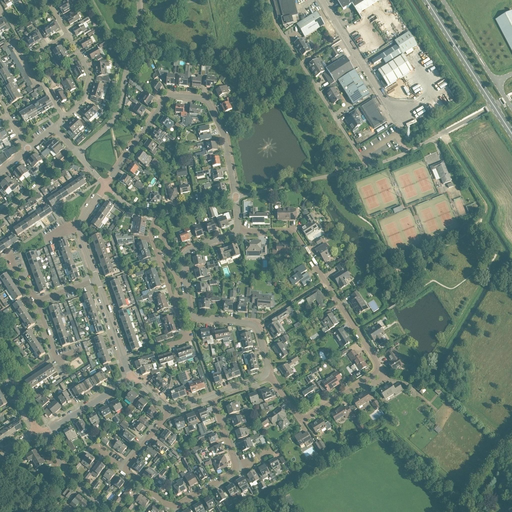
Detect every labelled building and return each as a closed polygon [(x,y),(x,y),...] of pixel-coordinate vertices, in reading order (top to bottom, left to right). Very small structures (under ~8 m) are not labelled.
[(5,9),(8,8),(6,5),(11,2),(10,0),(3,0),(4,2),(2,3),(5,9)] [(67,0),(62,3),(64,5),(59,8),(63,14),(72,9),(68,3),(71,1),(73,0),(67,0)] [(272,0),(278,19),(281,18),(283,17),(283,19),(292,17),(298,15),(293,0),(272,0)] [(367,0),(337,0),(343,10),(347,8),(349,7),(349,6),(352,5),(354,9),(367,0)] [(77,9),(75,10),(72,12),(74,14),(67,19),(70,25),(79,19),(76,14),(79,12),(77,9)] [(511,11),(495,19),(511,51),(511,11)] [(304,37),(325,24),(317,12),(296,25),(304,37)] [(283,17),(281,18),(283,27),(284,26),(286,30),(293,24),(292,17),(283,19),(283,17)] [(0,28),(2,31),(4,30),(5,31),(10,28),(6,21),(3,22),(1,19),(0,19),(0,28)] [(55,21),(53,22),(54,24),(51,26),(50,23),(47,25),(53,34),(57,32),(58,32),(57,30),(60,29),(55,21)] [(82,24),(77,27),(73,30),(77,36),(83,32),(84,35),(91,31),(89,27),(85,29),(82,24)] [(49,36),(53,34),(47,25),(46,26),(40,30),(45,38),(47,36),(48,37),(49,37),(49,36)] [(38,30),(30,35),(36,44),(39,42),(40,42),(41,42),(40,40),(43,39),(38,30)] [(386,65),(403,54),(417,45),(409,32),(395,41),(397,45),(380,56),(386,65)] [(32,46),(36,44),(30,35),(22,39),(28,48),(30,46),(31,47),(32,47),(32,46)] [(84,41),(83,39),(79,41),(84,49),(93,43),(90,38),(84,41)] [(301,38),(294,43),(302,56),(310,51),(301,38)] [(100,47),(101,48),(110,43),(107,39),(98,44),(99,44),(97,45),(98,48),(100,47)] [(49,54),(52,52),(53,51),(56,56),(65,51),(63,46),(59,48),(57,45),(51,49),(50,48),(47,50),(49,54)] [(333,47),(330,49),(335,58),(338,55),(334,49),(333,47)] [(97,48),(93,51),(89,53),(92,59),(96,57),(98,61),(103,58),(101,54),(97,48)] [(68,56),(65,51),(56,56),(59,61),(55,63),(57,66),(66,61),(65,58),(68,56)] [(324,74),(331,85),(334,83),(335,83),(336,82),(350,73),(354,71),(346,57),(345,57),(343,53),(338,55),(335,58),(338,62),(333,64),(327,69),(325,70),(326,71),(327,72),(324,74)] [(378,71),(384,80),(380,82),(385,88),(388,86),(388,87),(413,71),(403,55),(378,71)] [(308,65),(308,66),(309,68),(310,68),(316,77),(323,73),(325,72),(324,70),(320,64),(323,62),(322,61),(320,58),(317,59),(316,56),(313,58),(315,60),(308,65)] [(73,71),(74,73),(77,79),(84,76),(82,72),(84,71),(76,57),(74,58),(76,63),(78,66),(76,67),(75,67),(72,68),(72,69),(73,71)] [(96,71),(106,70),(106,67),(109,67),(109,64),(108,60),(101,61),(102,64),(95,65),(96,71)] [(0,79),(11,73),(8,68),(0,72),(0,79)] [(110,83),(109,79),(109,74),(107,73),(106,70),(96,71),(95,71),(95,72),(95,71),(95,72),(95,73),(95,74),(95,75),(96,76),(97,76),(97,77),(101,77),(102,81),(110,83)] [(369,95),(355,71),(338,81),(353,105),(369,95)] [(168,73),(159,72),(160,76),(162,80),(167,81),(167,84),(174,85),(174,80),(175,76),(168,75),(168,73)] [(13,78),(11,73),(0,79),(0,82),(0,83),(1,82),(2,84),(13,78)] [(188,76),(178,75),(177,82),(179,82),(179,86),(187,87),(188,76)] [(201,88),(201,83),(202,77),(198,76),(198,80),(195,79),(196,77),(195,76),(191,76),(191,81),(193,81),(192,87),(201,88)] [(207,77),(207,82),(206,87),(214,88),(214,83),(216,84),(217,79),(214,79),(215,78),(207,77)] [(14,79),(13,78),(2,84),(4,86),(5,85),(7,88),(14,83),(13,80),(14,79)] [(60,80),(62,84),(66,91),(69,89),(71,94),(75,92),(74,90),(77,89),(71,78),(65,82),(63,78),(60,80)] [(155,91),(154,91),(157,94),(162,87),(153,80),(149,86),(155,91)] [(14,83),(7,88),(4,89),(6,94),(17,88),(16,86),(17,86),(15,83),(14,83)] [(93,89),(93,90),(102,93),(104,87),(107,88),(108,85),(101,83),(101,86),(94,85),(93,85),(92,88),(92,89),(93,89)] [(226,86),(221,89),(216,91),(220,98),(223,97),(224,98),(230,95),(228,93),(229,92),(226,86)] [(18,90),(17,88),(6,94),(9,99),(18,93),(17,91),(18,90)] [(326,93),(328,97),(329,97),(332,101),(331,102),(333,105),(337,103),(337,102),(341,99),(334,88),(326,93)] [(68,100),(66,95),(63,92),(57,95),(55,90),(52,92),(56,100),(59,99),(62,103),(68,100)] [(96,101),(97,101),(97,103),(102,106),(103,103),(104,100),(101,99),(102,93),(93,90),(92,91),(91,92),(90,95),(91,96),(97,98),(96,101)] [(141,96),(138,100),(141,102),(144,104),(148,107),(153,99),(151,97),(149,96),(147,95),(143,92),(141,96)] [(18,93),(9,99),(12,103),(11,104),(15,102),(23,97),(22,95),(20,96),(18,93)] [(47,96),(45,97),(46,99),(43,100),(48,109),(51,108),(53,107),(54,108),(47,96)] [(233,103),(230,98),(221,102),(223,105),(221,106),(225,113),(232,110),(230,104),(233,103)] [(372,99),(368,102),(359,107),(374,130),(386,122),(383,117),(382,118),(380,114),(381,113),(372,99)] [(48,109),(43,100),(40,102),(39,100),(37,101),(44,112),(46,111),(48,109)] [(42,113),(44,112),(37,101),(35,103),(36,104),(34,106),(38,113),(39,115),(42,113)] [(87,108),(86,109),(93,116),(97,112),(99,114),(102,112),(97,107),(95,109),(91,105),(90,105),(89,105),(87,107),(87,108)] [(145,111),(141,108),(137,105),(133,111),(141,117),(145,111)] [(176,105),(175,113),(180,113),(182,113),(181,117),(182,117),(186,118),(187,116),(187,115),(187,113),(187,108),(184,107),(184,106),(176,105)] [(38,113),(34,106),(31,107),(30,106),(28,107),(35,118),(37,117),(36,115),(38,113)] [(186,124),(186,126),(188,127),(189,127),(190,120),(192,120),(192,119),(199,119),(200,115),(198,115),(198,112),(199,109),(199,107),(190,106),(190,114),(190,115),(187,115),(187,116),(186,118),(186,124)] [(35,118),(28,107),(26,108),(27,110),(25,111),(30,120),(32,118),(33,119),(35,118)] [(86,109),(85,110),(85,109),(84,109),(82,111),(82,112),(82,113),(86,118),(84,120),(89,125),(91,123),(95,118),(93,116),(86,109)] [(27,122),(27,121),(30,120),(25,111),(22,113),(21,111),(19,112),(26,124),(25,123),(27,122)] [(360,126),(357,122),(355,119),(359,116),(355,111),(354,111),(349,114),(352,118),(347,120),(351,126),(350,127),(353,132),(358,129),(357,128),(360,126)] [(70,121),(78,130),(83,126),(85,128),(87,126),(83,121),(80,123),(76,118),(75,119),(75,118),(74,118),(74,119),(73,119),(72,120),(72,121),(71,121),(71,122),(71,121),(70,121)] [(174,124),(168,120),(164,118),(160,124),(163,127),(164,126),(169,130),(174,124)] [(68,134),(73,140),(76,137),(76,136),(80,132),(78,130),(70,121),(71,122),(70,122),(69,123),(68,124),(67,125),(68,126),(67,127),(71,131),(68,134)] [(208,126),(203,127),(199,128),(201,137),(200,137),(201,141),(212,139),(210,132),(209,132),(208,126)] [(0,137),(2,141),(9,137),(6,133),(5,133),(2,129),(0,130),(0,137)] [(155,138),(153,140),(160,145),(163,142),(162,141),(165,136),(156,129),(152,136),(155,138)] [(79,140),(76,143),(78,145),(84,139),(85,139),(85,138),(83,135),(79,140)] [(50,141),(45,145),(48,149),(47,150),(50,153),(51,152),(59,145),(56,140),(52,143),(50,141)] [(144,146),(148,149),(150,151),(149,152),(154,156),(157,152),(154,150),(157,146),(148,140),(144,146)] [(213,154),(212,151),(217,150),(216,143),(206,145),(207,148),(203,149),(204,156),(213,154)] [(63,149),(59,145),(51,152),(55,157),(59,162),(64,157),(60,152),(63,149)] [(6,147),(6,148),(11,156),(14,154),(9,146),(6,147)] [(151,160),(144,155),(140,152),(135,159),(147,167),(151,160)] [(46,160),(45,159),(44,158),(42,155),(39,157),(36,154),(32,158),(38,164),(42,160),(44,162),(46,160)] [(217,154),(212,155),(207,156),(202,157),(202,160),(207,159),(208,162),(211,161),(212,167),(220,165),(219,157),(217,158),(217,154)] [(38,164),(32,158),(27,161),(30,165),(28,167),(32,172),(34,174),(38,170),(35,167),(38,164)] [(158,168),(161,164),(155,159),(151,164),(158,168)] [(436,169),(440,179),(441,178),(443,184),(451,181),(443,162),(430,167),(432,171),(436,169)] [(138,168),(136,167),(132,164),(127,171),(134,175),(137,176),(140,172),(143,175),(144,173),(144,172),(142,171),(142,170),(139,168),(138,168)] [(179,171),(176,172),(177,177),(187,175),(186,170),(185,165),(182,166),(183,170),(179,171)] [(32,172),(28,167),(26,169),(22,166),(18,170),(24,176),(28,173),(30,174),(32,172)] [(219,181),(219,179),(223,178),(222,171),(221,171),(214,173),(213,170),(214,170),(213,169),(209,170),(210,174),(210,177),(213,176),(214,182),(219,181)] [(24,176),(18,170),(13,173),(16,177),(14,179),(19,185),(21,187),(24,185),(19,180),(24,176)] [(135,183),(128,178),(124,175),(120,182),(123,184),(124,183),(129,187),(132,184),(135,186),(135,185),(142,190),(145,186),(137,180),(135,183)] [(84,176),(76,181),(80,188),(86,184),(84,180),(86,179),(84,176)] [(19,185),(14,179),(12,181),(8,178),(4,181),(10,188),(12,191),(19,185)] [(0,191),(3,195),(4,196),(7,194),(6,192),(10,188),(4,181),(0,184),(0,186),(2,189),(0,191)] [(80,188),(76,181),(70,185),(75,192),(80,188)] [(180,187),(180,189),(181,194),(190,192),(188,185),(183,186),(182,181),(179,182),(180,187)] [(178,199),(177,194),(176,189),(172,190),(170,184),(164,185),(166,196),(170,195),(171,200),(172,200),(172,201),(177,200),(177,199),(178,199)] [(226,192),(224,184),(213,186),(215,193),(222,192),(222,193),(226,192)] [(75,192),(70,185),(65,189),(69,195),(75,192)] [(147,187),(147,190),(147,195),(150,195),(150,203),(157,204),(157,201),(160,201),(160,196),(158,196),(158,194),(151,193),(152,188),(147,187)] [(63,199),(59,192),(57,189),(57,190),(52,193),(51,193),(53,196),(58,203),(59,203),(61,202),(61,201),(63,199)] [(69,195),(65,189),(59,192),(63,199),(69,195)] [(39,193),(37,195),(33,197),(37,203),(43,199),(39,193)] [(52,207),(58,203),(53,196),(47,200),(52,207)] [(37,203),(33,197),(28,201),(29,203),(32,207),(34,205),(37,203)] [(110,212),(114,206),(107,202),(105,204),(104,204),(102,206),(103,207),(110,212)] [(52,213),(48,206),(42,210),(46,217),(52,213)] [(103,207),(99,213),(106,218),(110,212),(103,207)] [(267,218),(267,213),(256,213),(256,208),(250,208),(250,213),(249,213),(249,218),(252,218),(252,223),(264,223),(264,218),(267,218)] [(296,219),(295,209),(291,209),(291,210),(278,210),(278,220),(286,220),(286,219),(296,219)] [(46,217),(42,210),(36,214),(41,220),(46,217)] [(109,220),(106,218),(99,213),(97,216),(97,215),(96,215),(95,217),(95,218),(95,219),(102,223),(105,225),(109,220)] [(222,215),(216,217),(220,228),(221,227),(222,229),(229,226),(227,221),(231,219),(229,213),(224,214),(225,218),(223,218),(222,215)] [(30,218),(35,224),(41,220),(36,214),(30,218)] [(306,237),(311,234),(318,229),(319,231),(322,229),(319,224),(316,226),(313,221),(314,220),(310,215),(305,218),(308,224),(301,229),(306,237)] [(29,228),(35,224),(30,218),(25,221),(29,228)] [(137,222),(136,227),(145,228),(147,220),(134,218),(133,222),(137,222)] [(98,229),(102,223),(95,219),(91,224),(98,229)] [(206,226),(207,229),(209,233),(217,231),(213,220),(206,222),(207,225),(206,226)] [(29,228),(25,221),(19,225),(24,232),(29,228)] [(19,225),(13,229),(18,236),(24,232),(19,225)] [(195,234),(194,234),(196,238),(203,235),(200,225),(193,227),(195,234)] [(144,236),(145,228),(136,227),(135,230),(132,230),(132,234),(144,236)] [(182,243),(193,239),(189,228),(184,230),(185,233),(179,235),(182,243)] [(8,239),(12,245),(18,242),(14,235),(12,233),(9,234),(11,237),(8,239)] [(93,242),(102,239),(101,234),(92,237),(93,242)] [(12,245),(8,239),(2,242),(6,249),(12,245)] [(102,239),(93,242),(95,247),(104,244),(102,239)] [(67,244),(66,240),(58,243),(60,250),(68,247),(69,246),(68,244),(67,244)] [(137,243),(131,245),(133,250),(136,249),(138,253),(148,250),(145,242),(138,245),(137,243)] [(266,255),(266,251),(266,246),(260,246),(260,242),(246,242),(246,251),(260,251),(260,255),(266,255)] [(104,244),(95,247),(97,252),(106,249),(104,244)] [(277,253),(284,253),(289,253),(289,254),(289,244),(277,244),(277,248),(273,248),(273,255),(277,255),(277,253)] [(327,258),(328,258),(332,255),(325,244),(315,250),(317,254),(319,253),(325,262),(329,260),(327,258)] [(240,254),(238,249),(237,245),(217,252),(219,257),(217,257),(217,259),(219,259),(220,261),(226,259),(227,259),(232,258),(232,257),(240,254)] [(63,256),(70,253),(68,247),(60,250),(63,256)] [(106,249),(97,252),(98,257),(107,254),(106,249)] [(148,250),(138,253),(135,254),(136,258),(142,256),(143,260),(151,257),(148,250)] [(26,255),(27,258),(26,258),(26,259),(26,258),(27,261),(28,261),(36,258),(38,258),(36,251),(37,251),(31,253),(26,255)] [(70,253),(63,256),(65,263),(73,260),(70,253)] [(107,254),(98,257),(100,262),(109,259),(107,254)] [(195,266),(200,265),(206,264),(204,256),(201,257),(193,258),(195,266)] [(37,261),(36,258),(28,261),(29,262),(28,262),(29,264),(28,265),(29,265),(30,264),(31,268),(42,264),(40,260),(37,261)] [(109,259),(100,262),(102,267),(111,264),(109,259)] [(67,269),(75,266),(73,260),(65,263),(67,269)] [(42,264),(31,268),(33,274),(41,271),(39,268),(43,267),(42,264)] [(111,264),(102,267),(104,272),(113,269),(111,264)] [(303,264),(299,267),(293,271),(295,275),(293,277),(291,278),(291,280),(293,284),(295,284),(297,283),(301,281),(304,286),(312,281),(307,274),(305,275),(304,273),(307,271),(303,264)] [(341,289),(345,286),(348,284),(346,280),(350,277),(342,264),(336,267),(340,272),(333,277),(341,289)] [(75,266),(67,269),(70,275),(77,273),(75,266)] [(113,269),(104,272),(105,277),(114,274),(113,269)] [(200,270),(195,271),(197,279),(201,278),(201,281),(210,279),(209,276),(208,276),(206,269),(200,270)] [(146,282),(147,282),(158,278),(155,270),(146,274),(147,277),(145,278),(145,279),(146,282)] [(35,280),(43,278),(41,271),(33,274),(35,280)] [(7,273),(0,278),(0,277),(4,284),(11,279),(7,273)] [(77,273),(70,275),(72,282),(80,279),(77,273)] [(45,284),(43,278),(35,280),(38,287),(45,284)] [(161,287),(158,278),(147,282),(149,290),(142,292),(143,296),(148,295),(155,292),(156,292),(155,288),(161,287)] [(11,279),(4,284),(8,289),(14,285),(11,279)] [(120,287),(120,285),(118,280),(110,283),(113,289),(120,287)] [(38,287),(40,294),(48,291),(45,284),(38,287)] [(8,289),(11,295),(18,291),(14,285),(8,289)] [(208,285),(202,285),(197,286),(198,294),(205,293),(205,292),(209,292),(208,285)] [(123,293),(120,287),(113,289),(115,296),(123,293)] [(318,288),(314,291),(303,298),(305,301),(306,300),(310,306),(314,303),(313,302),(316,300),(319,305),(317,306),(320,310),(326,307),(323,303),(326,301),(318,288)] [(224,311),(232,311),(233,298),(236,298),(237,289),(234,289),(233,291),(231,291),(230,300),(223,299),(222,304),(225,304),(224,311)] [(15,301),(22,297),(18,291),(11,295),(15,301)] [(148,295),(143,296),(141,297),(143,301),(148,299),(148,300),(149,301),(151,301),(152,301),(153,301),(153,302),(156,300),(158,304),(166,301),(164,295),(157,297),(155,292),(148,295)] [(251,294),(250,299),(253,299),(252,303),(258,304),(258,307),(270,308),(270,307),(274,308),(275,302),(271,301),(271,298),(259,297),(259,295),(259,293),(253,292),(253,294),(251,294)] [(357,292),(356,293),(352,295),(355,300),(350,303),(358,315),(368,309),(357,292)] [(83,296),(84,301),(85,303),(92,300),(90,293),(83,296)] [(115,296),(117,302),(125,299),(123,293),(115,296)] [(239,304),(238,312),(246,313),(247,306),(249,306),(250,300),(247,300),(247,299),(240,298),(240,301),(239,304)] [(127,306),(125,299),(117,302),(119,309),(127,306)] [(92,300),(85,303),(87,309),(95,306),(92,300)] [(209,300),(199,301),(199,309),(210,308),(209,300)] [(20,301),(13,306),(17,311),(23,307),(20,301)] [(168,308),(166,301),(158,304),(159,307),(155,309),(157,312),(168,308)] [(49,308),(51,314),(59,312),(62,311),(59,304),(49,308)] [(95,306),(87,309),(89,316),(97,313),(95,306)] [(23,307),(17,311),(20,317),(27,313),(23,307)] [(126,310),(119,312),(121,319),(128,316),(126,310)] [(274,323),(268,327),(275,338),(283,333),(283,332),(282,333),(278,327),(280,326),(277,322),(289,314),(286,310),(271,319),(273,323),(273,322),(274,323)] [(323,317),(323,318),(321,319),(322,321),(322,322),(326,328),(328,331),(334,327),(334,326),(339,323),(335,316),(333,317),(331,314),(332,313),(330,310),(326,313),(325,314),(326,315),(323,317)] [(61,318),(59,312),(51,314),(53,321),(61,318)] [(27,313),(20,317),(24,323),(31,318),(27,313)] [(97,313),(89,316),(92,322),(99,319),(97,313)] [(162,315),(156,317),(157,322),(158,325),(162,324),(163,324),(164,327),(174,324),(171,317),(166,319),(163,320),(162,315)] [(131,323),(128,316),(121,319),(123,325),(131,323)] [(146,321),(144,322),(145,326),(151,324),(156,322),(157,322),(156,317),(149,320),(146,321)] [(31,318),(24,323),(28,329),(35,324),(31,318)] [(63,325),(61,318),(53,321),(56,327),(63,325)] [(101,326),(99,319),(92,322),(88,323),(89,327),(93,325),(94,328),(101,326)] [(133,329),(131,323),(123,325),(125,332),(133,329)] [(162,336),(156,338),(157,343),(164,340),(174,337),(172,333),(176,331),(174,324),(164,327),(166,331),(164,332),(165,335),(162,336)] [(63,325),(56,327),(58,334),(66,331),(63,325)] [(374,328),(373,329),(368,332),(374,341),(376,340),(379,345),(384,343),(380,338),(385,335),(378,325),(374,327),(374,328)] [(96,335),(99,334),(104,332),(101,326),(94,328),(95,332),(91,333),(92,336),(96,335)] [(135,336),(133,329),(125,332),(128,338),(135,336)] [(34,336),(30,330),(21,336),(23,338),(23,339),(25,338),(27,341),(34,336)] [(214,343),(212,336),(210,336),(209,330),(201,331),(202,339),(203,339),(203,342),(207,341),(208,345),(214,343)] [(233,340),(233,336),(232,331),(231,331),(232,332),(229,333),(228,330),(222,331),(223,339),(224,343),(229,342),(229,341),(233,340)] [(341,330),(337,332),(334,334),(336,338),(337,337),(344,347),(348,344),(348,345),(349,344),(351,342),(344,332),(343,333),(341,330)] [(68,337),(66,331),(58,334),(60,340),(68,337)] [(212,334),(212,336),(214,343),(214,346),(216,346),(216,344),(218,343),(217,340),(223,339),(222,331),(215,333),(215,335),(213,336),(212,334)] [(238,333),(239,338),(241,337),(243,342),(251,340),(249,333),(247,334),(246,331),(247,331),(238,333)] [(31,346),(38,342),(34,336),(27,341),(29,344),(27,345),(27,346),(28,348),(31,346)] [(68,337),(60,340),(62,347),(74,343),(71,336),(68,337)] [(102,336),(94,339),(96,346),(104,343),(102,336)] [(137,342),(135,336),(128,338),(130,345),(137,342)] [(251,341),(251,340),(243,342),(240,343),(242,348),(243,353),(252,350),(251,351),(250,348),(253,347),(252,345),(253,345),(252,340),(251,341)] [(31,346),(35,352),(41,348),(38,342),(31,346)] [(140,349),(137,342),(130,345),(132,351),(140,349)] [(104,343),(96,346),(99,352),(106,349),(104,343)] [(281,343),(278,345),(274,347),(281,359),(288,355),(281,343)] [(194,358),(194,357),(197,356),(193,347),(190,348),(190,346),(183,349),(187,360),(194,358)] [(41,348),(35,352),(38,358),(45,354),(41,348)] [(342,356),(350,351),(348,348),(340,353),(341,353),(338,355),(339,357),(342,356)] [(394,371),(398,369),(402,366),(395,355),(397,354),(394,348),(385,353),(391,363),(389,364),(394,371)] [(101,358),(109,356),(106,349),(99,352),(101,358)] [(178,354),(175,354),(178,362),(178,363),(182,362),(187,360),(183,349),(177,351),(178,354)] [(354,351),(350,354),(348,355),(352,361),(353,361),(360,371),(358,372),(367,366),(360,356),(358,357),(354,351)] [(173,364),(178,362),(175,354),(172,355),(171,353),(165,355),(167,363),(173,361),(173,364)] [(253,353),(248,354),(243,355),(246,365),(257,363),(255,356),(252,357),(252,354),(253,353)] [(156,360),(157,364),(159,369),(163,367),(162,365),(167,363),(165,355),(158,357),(159,360),(156,361),(156,359),(156,360)] [(109,356),(101,358),(103,365),(111,362),(109,356)] [(147,363),(144,364),(143,360),(135,363),(137,370),(140,369),(148,366),(147,363)] [(218,373),(217,373),(212,375),(215,384),(219,383),(222,382),(220,376),(222,375),(220,370),(219,365),(218,363),(215,364),(218,373)] [(257,363),(246,365),(249,375),(257,373),(256,370),(259,369),(258,367),(259,367),(258,363),(257,363)] [(234,369),(231,370),(234,378),(240,376),(236,364),(233,365),(234,369)] [(284,366),(279,369),(282,373),(282,372),(284,374),(287,378),(291,376),(293,374),(289,366),(287,364),(284,366)] [(55,370),(51,365),(47,367),(52,375),(54,378),(58,375),(55,371),(55,370)] [(151,365),(148,366),(140,369),(142,375),(150,373),(149,369),(152,368),(151,365)] [(52,375),(47,367),(42,370),(48,378),(52,375)] [(227,381),(234,378),(231,370),(228,372),(226,367),(223,369),(227,381)] [(48,378),(42,370),(38,373),(43,381),(48,378)] [(103,372),(99,374),(98,375),(102,383),(105,381),(106,383),(110,380),(108,376),(106,378),(103,372)] [(321,381),(317,384),(323,393),(327,391),(328,392),(337,386),(339,385),(337,382),(341,379),(337,372),(332,375),(333,376),(322,383),(321,381)] [(43,381),(38,373),(34,376),(39,384),(43,381)] [(91,376),(93,378),(98,387),(101,386),(100,384),(102,383),(98,375),(96,373),(91,376)] [(156,387),(162,380),(157,375),(156,374),(152,375),(152,376),(149,381),(152,383),(154,381),(155,382),(154,384),(156,387)] [(305,378),(308,384),(314,380),(311,374),(305,378)] [(39,384),(34,376),(29,379),(35,387),(36,389),(38,387),(37,385),(39,384)] [(194,378),(199,391),(205,389),(202,380),(198,382),(197,379),(196,377),(194,378)] [(96,389),(98,387),(93,378),(87,381),(92,389),(95,387),(96,389)] [(192,393),(199,391),(194,378),(194,379),(192,379),(192,381),(188,382),(192,393)] [(35,387),(29,379),(25,382),(30,390),(35,387)] [(167,395),(169,388),(170,385),(168,385),(162,380),(156,387),(159,389),(161,387),(163,389),(161,391),(164,393),(167,395)] [(89,390),(92,389),(87,381),(82,384),(88,394),(90,392),(89,390)] [(379,390),(382,395),(385,399),(389,396),(388,395),(395,391),(397,393),(402,390),(398,384),(393,387),(390,383),(379,390)] [(85,395),(88,394),(82,384),(77,387),(82,395),(84,393),(85,395)] [(319,392),(316,388),(315,386),(312,388),(311,387),(302,393),(305,397),(304,397),(305,397),(307,396),(308,398),(304,401),(303,398),(300,400),(303,404),(305,402),(307,406),(314,402),(311,397),(313,395),(314,397),(316,396),(315,394),(318,392),(319,392)] [(80,398),(79,397),(82,395),(77,387),(72,390),(71,389),(69,390),(68,390),(73,398),(74,398),(76,397),(78,400),(80,398)] [(184,388),(177,390),(180,398),(186,395),(185,391),(184,388)] [(274,392),(270,393),(268,388),(261,391),(264,401),(272,398),(276,396),(274,392)] [(171,395),(170,395),(172,400),(173,400),(180,398),(177,390),(171,393),(171,395)] [(126,399),(130,402),(132,404),(138,396),(132,391),(126,399)] [(352,400),(355,405),(351,407),(354,411),(359,408),(358,407),(366,402),(367,403),(371,400),(365,392),(352,400)] [(71,401),(69,397),(66,393),(63,395),(63,396),(62,397),(62,396),(58,398),(62,406),(66,404),(66,403),(67,402),(68,404),(71,401)] [(260,403),(258,398),(256,393),(249,396),(251,403),(252,403),(253,406),(260,403)] [(61,408),(58,404),(55,401),(50,399),(48,401),(47,399),(48,398),(44,394),(36,400),(37,402),(38,402),(42,407),(41,408),(44,411),(44,412),(49,418),(53,414),(53,415),(61,408)] [(141,411),(144,407),(147,404),(142,399),(136,407),(141,411)] [(111,404),(113,408),(116,412),(122,409),(117,401),(114,403),(114,402),(111,404)] [(376,410),(381,408),(376,401),(372,404),(376,410)] [(229,415),(234,413),(240,411),(238,406),(236,402),(233,403),(233,405),(227,407),(229,415)] [(244,412),(251,410),(250,407),(249,407),(248,404),(244,406),(245,408),(243,409),(241,410),(242,413),(244,412)] [(100,410),(102,415),(104,417),(101,419),(102,421),(106,419),(106,420),(112,416),(107,406),(100,410)] [(354,412),(354,411),(351,407),(350,406),(348,407),(347,407),(344,409),(342,406),(331,414),(336,422),(346,415),(347,417),(352,414),(352,413),(354,412)] [(152,408),(149,412),(147,414),(155,420),(158,416),(156,415),(158,412),(152,408)] [(290,424),(284,416),(286,415),(280,408),(268,417),(273,424),(277,421),(282,429),(290,424)] [(209,416),(208,414),(206,409),(199,412),(202,422),(209,420),(208,416),(209,416)] [(100,423),(97,418),(95,413),(88,417),(92,424),(94,427),(100,423)] [(189,427),(188,427),(189,432),(194,430),(193,426),(198,424),(194,413),(186,416),(189,423),(188,424),(189,427)] [(241,417),(236,418),(232,420),(233,423),(232,423),(233,424),(234,427),(239,425),(243,424),(242,421),(245,419),(244,416),(241,417)] [(9,423),(15,432),(21,428),(19,425),(21,424),(17,418),(9,423)] [(182,418),(171,422),(170,422),(170,423),(170,424),(170,425),(171,425),(172,426),(173,425),(176,424),(178,430),(185,427),(182,418)] [(262,427),(269,422),(266,418),(259,423),(262,427)] [(354,421),(361,432),(365,429),(358,418),(354,421)] [(310,425),(313,429),(316,434),(325,428),(327,429),(328,430),(331,428),(328,422),(325,424),(322,420),(319,421),(319,420),(310,425)] [(76,425),(83,437),(89,433),(88,432),(82,421),(82,422),(76,425),(76,424),(76,425)] [(119,421),(119,422),(116,424),(119,426),(124,430),(125,431),(127,428),(121,424),(122,423),(119,421)] [(130,427),(132,428),(136,431),(137,430),(139,432),(143,427),(136,422),(134,425),(133,424),(130,427)] [(9,423),(3,427),(10,436),(12,434),(13,435),(15,433),(15,432),(9,423)] [(438,433),(442,429),(437,425),(434,429),(438,433)] [(10,436),(3,427),(0,428),(0,433),(4,440),(10,436)] [(69,441),(73,438),(77,436),(72,427),(71,427),(72,429),(69,430),(69,429),(64,432),(69,441)] [(246,428),(240,430),(235,432),(238,439),(246,437),(246,436),(249,435),(246,428)] [(134,439),(124,430),(119,435),(130,444),(130,443),(134,438),(134,439)] [(177,438),(178,436),(175,433),(174,435),(171,433),(171,434),(166,430),(160,437),(162,439),(161,441),(163,443),(165,441),(171,445),(177,438)] [(313,443),(309,437),(307,432),(302,435),(300,432),(294,436),(300,447),(305,444),(306,447),(313,443)] [(210,444),(212,443),(216,441),(216,440),(218,439),(216,435),(214,435),(214,434),(207,437),(206,435),(204,435),(201,436),(197,438),(198,440),(200,439),(202,442),(209,440),(210,444)] [(250,449),(250,448),(253,447),(251,441),(259,438),(258,435),(242,441),(242,443),(240,444),(243,452),(250,449)] [(104,437),(101,441),(106,445),(110,441),(104,437)] [(168,449),(161,444),(157,441),(153,447),(160,453),(162,451),(165,453),(168,449)] [(321,441),(317,443),(321,449),(322,450),(326,447),(324,444),(323,444),(321,441)] [(127,448),(119,442),(114,448),(122,454),(123,455),(125,452),(124,451),(127,448)] [(216,455),(219,454),(224,452),(221,445),(210,449),(211,452),(212,452),(213,455),(214,455),(216,454),(216,455)] [(157,454),(153,451),(149,448),(146,451),(154,458),(157,454)] [(36,468),(40,466),(44,463),(42,458),(40,459),(35,450),(28,454),(28,455),(25,456),(28,462),(31,460),(35,466),(33,467),(35,469),(37,469),(36,468)] [(179,460),(181,459),(182,458),(181,457),(180,456),(172,450),(170,453),(177,459),(178,459),(179,460)] [(81,463),(90,470),(92,466),(90,465),(95,459),(88,454),(81,463)] [(157,454),(154,458),(152,461),(155,463),(160,457),(157,454)] [(202,463),(202,462),(197,454),(194,456),(199,465),(202,463)] [(191,467),(186,459),(184,456),(182,458),(181,459),(182,461),(187,469),(191,467)] [(139,473),(142,469),(145,465),(142,462),(144,460),(141,457),(133,468),(139,473)] [(221,469),(221,468),(225,466),(226,465),(225,462),(226,461),(225,458),(224,459),(222,458),(218,459),(213,461),(215,465),(216,465),(217,467),(215,467),(217,471),(221,469)] [(281,468),(278,463),(276,458),(269,462),(273,469),(275,472),(281,468)] [(72,469),(76,471),(81,465),(78,462),(72,469)] [(96,478),(102,471),(105,467),(99,463),(93,471),(91,474),(96,478)] [(266,475),(269,473),(264,465),(258,469),(261,473),(259,475),(262,480),(268,477),(266,475)] [(198,479),(200,478),(201,481),(208,477),(203,468),(202,468),(201,467),(201,466),(193,471),(198,479)] [(152,470),(150,468),(143,476),(150,481),(152,479),(154,480),(158,474),(156,473),(155,474),(151,471),(152,470)] [(163,468),(158,474),(162,477),(167,471),(163,468)] [(109,486),(112,483),(110,481),(115,475),(112,473),(113,472),(112,472),(112,471),(111,470),(110,470),(109,471),(109,470),(109,471),(104,477),(107,479),(105,482),(107,483),(107,484),(109,486)] [(259,480),(256,476),(254,471),(247,475),(249,478),(247,479),(250,484),(252,483),(252,484),(259,480)] [(82,479),(86,482),(91,475),(88,472),(82,479)] [(185,477),(188,483),(191,487),(197,483),(191,473),(185,477)] [(160,477),(157,481),(154,485),(161,490),(167,483),(160,477)] [(112,488),(109,486),(105,492),(108,494),(111,490),(114,491),(117,487),(119,489),(125,483),(119,478),(114,485),(112,488)] [(249,487),(246,482),(243,478),(236,482),(240,488),(241,488),(243,491),(249,487)] [(174,492),(176,495),(187,489),(184,485),(186,484),(186,485),(183,479),(178,482),(179,484),(174,487),(176,490),(174,492)] [(226,489),(231,497),(236,494),(240,501),(243,499),(237,487),(234,489),(232,484),(229,486),(229,487),(226,489)] [(70,490),(67,487),(64,491),(61,494),(67,499),(72,493),(69,491),(70,490)] [(130,487),(127,491),(122,497),(125,499),(128,496),(131,498),(133,499),(137,494),(135,492),(136,491),(130,487)] [(214,498),(219,506),(221,505),(220,503),(226,499),(221,491),(215,494),(216,497),(214,498)] [(86,511),(88,509),(91,505),(79,495),(74,501),(74,500),(70,505),(75,509),(78,505),(86,511)] [(148,504),(149,502),(141,495),(136,502),(146,510),(150,505),(148,504)] [(118,496),(116,499),(113,503),(117,506),(122,499),(118,496)] [(215,505),(213,501),(210,497),(204,500),(207,505),(205,506),(208,511),(213,509),(212,507),(215,505)] [(46,510),(49,511),(51,509),(49,508),(53,503),(49,499),(42,507),(46,510)] [(205,511),(200,503),(193,507),(193,508),(191,509),(193,511),(195,511),(207,511),(207,510),(205,511)]
